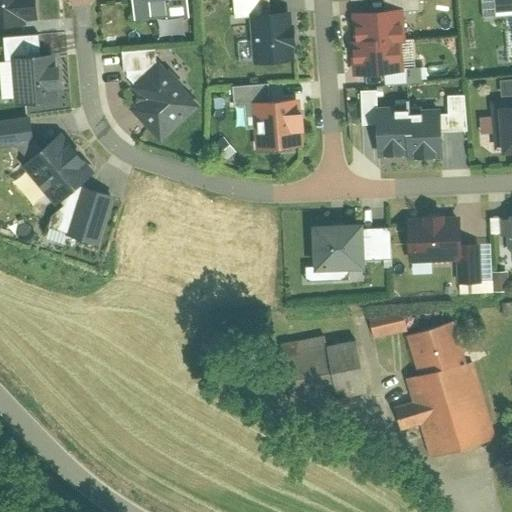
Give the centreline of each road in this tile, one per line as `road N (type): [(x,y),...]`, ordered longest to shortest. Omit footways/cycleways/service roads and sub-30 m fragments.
road 1 (residential): [(338,188),(244,187),(122,147),(93,106),(84,0)]
road 2 (residential): [(338,188),(324,0)]
road 3 (residential): [(511,179),(338,188)]
road 4 (unclassified): [(121,511),(0,398)]
